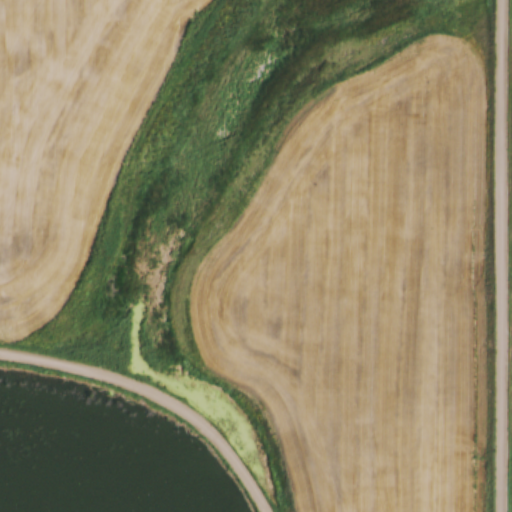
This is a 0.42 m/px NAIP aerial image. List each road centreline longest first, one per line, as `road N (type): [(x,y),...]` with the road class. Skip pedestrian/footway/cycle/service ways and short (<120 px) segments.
road 1 (residential): [(503,511),(504,0)]
road 2 (track): [(261,511),(185,419),(126,387),(0,362)]
